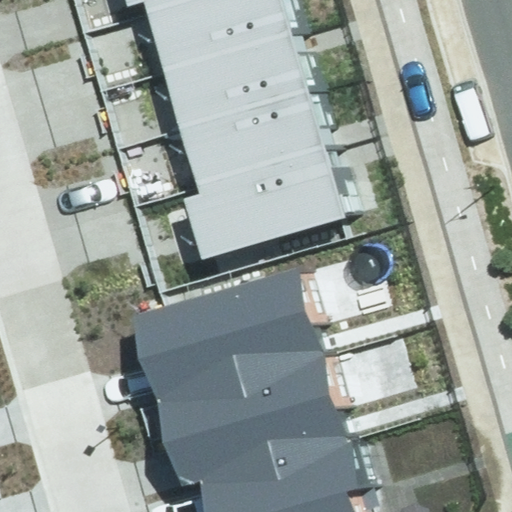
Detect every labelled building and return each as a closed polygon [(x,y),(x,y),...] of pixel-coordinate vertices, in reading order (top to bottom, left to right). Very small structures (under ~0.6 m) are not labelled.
[(146,0),(144,1),(163,64),(296,25),(288,0),(146,0)] [(163,64),(181,127),(315,88),(296,25),(163,64)] [(181,127),(199,190),(333,151),(315,88),(181,127)] [(185,194),(203,258),(352,215),(333,151),(199,190),(185,194)] [(131,316),(156,408),(321,363),(296,272),(131,316)] [(156,408),(181,499),(199,494),(346,455),(321,363),(156,408)] [(351,511),(346,493),(356,491),(346,455),(199,494),(204,511),(351,511)]
